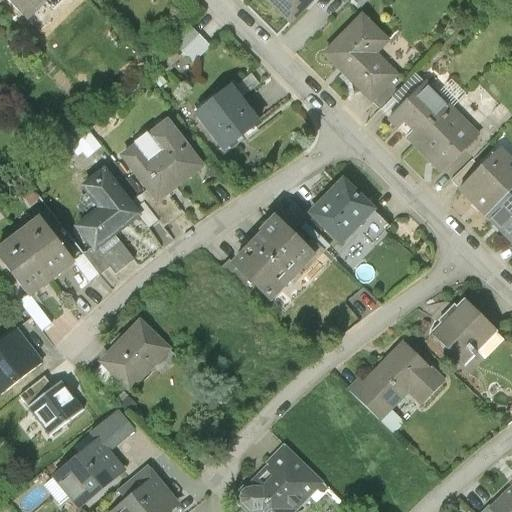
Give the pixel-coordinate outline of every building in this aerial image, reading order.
[(8,0),(25,16),(41,0),(8,0)] [(267,0),(288,21),(309,0),(267,0)] [(387,38),(359,10),(358,12),(321,49),(369,98),(390,77),(394,73),(373,52),(387,38)] [(183,50),(199,35),(190,25),(173,40),(183,50)] [(193,61),(210,45),(199,35),(183,50),(193,61)] [(179,57),(171,48),(159,60),(167,69),(179,57)] [(258,83),(251,74),(233,87),(240,97),(258,83)] [(392,96),(399,103),(420,81),(413,74),(400,87),(392,96)] [(390,77),(369,98),(380,108),(392,96),(400,87),(390,77)] [(448,109),(420,81),(399,103),(386,114),(414,143),(448,109)] [(233,87),(231,84),(197,110),(225,148),(259,122),(240,97),(233,87)] [(476,138),(448,109),(414,143),(442,172),(465,149),(476,138)] [(199,167),(165,120),(120,153),(148,190),(155,200),(166,191),(199,167)] [(465,149),(474,158),(498,133),(490,124),(476,138),(465,149)] [(77,140),(86,155),(101,147),(93,132),(77,140)] [(459,187),(485,212),(511,185),(511,171),(505,165),(511,159),(499,147),(479,167),(459,187)] [(453,180),(459,187),(479,167),(472,160),(453,180)] [(133,210),(100,167),(79,183),(96,204),(71,223),(90,248),(92,247),(110,233),(135,213),(133,210)] [(374,205),(344,176),(310,211),(339,240),(374,205)] [(511,185),(485,212),(511,239),(511,185)] [(138,197),(143,203),(157,223),(162,229),(182,214),(166,191),(155,200),(148,190),(138,197)] [(135,213),(148,230),(157,223),(143,203),(133,210),(135,213)] [(309,218),(294,204),(287,212),(301,226),(309,218)] [(73,261),(39,216),(16,234),(50,278),(71,262),(73,261)] [(312,255),(276,222),(236,266),(253,282),(272,299),(312,255)] [(92,247),(108,269),(114,275),(132,261),(110,233),(92,247)] [(50,278),(16,234),(0,246),(0,258),(28,295),(50,278)] [(81,255),(98,277),(108,269),(92,247),(90,248),(81,255)] [(73,261),(71,262),(88,284),(98,277),(81,255),(73,261)] [(253,282),(236,266),(230,260),(222,268),(245,290),(253,282)] [(52,328),(28,295),(19,302),(43,334),(52,328)] [(497,328),(467,301),(434,337),(463,364),(497,328)] [(169,349),(143,323),(102,363),(120,381),(129,389),(169,349)] [(17,331),(0,343),(0,393),(1,395),(42,365),(17,331)] [(445,382),(403,344),(366,384),(393,408),(408,391),(424,405),(445,382)] [(120,381),(102,363),(93,373),(110,390),(120,381)] [(30,409),(55,391),(46,380),(22,398),(30,409)] [(393,408),(366,384),(362,380),(350,394),(381,421),(393,408)] [(55,391),(30,409),(51,437),(83,411),(62,385),(55,391)] [(97,439),(108,452),(134,429),(127,420),(119,411),(92,433),(97,439)] [(108,452),(97,439),(55,476),(82,507),(124,471),(108,452)] [(298,511),(324,485),(286,448),(249,484),(245,486),(241,491),(239,497),(240,503),(250,511),(298,511)] [(125,500),(154,476),(147,467),(118,491),(125,500)] [(169,511),(178,504),(154,476),(125,500),(110,511),(169,511)] [(511,511),(511,490),(493,510),(495,511),(511,511)]
